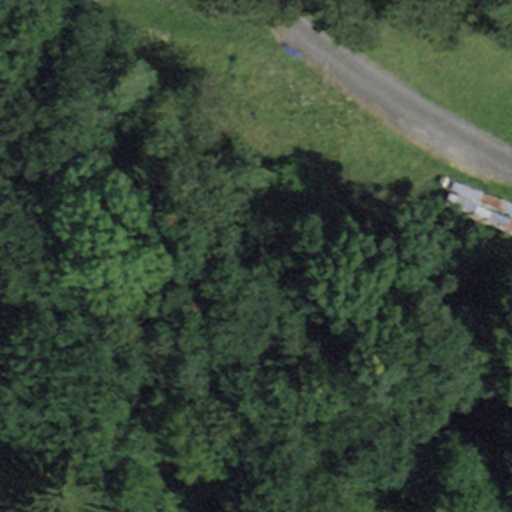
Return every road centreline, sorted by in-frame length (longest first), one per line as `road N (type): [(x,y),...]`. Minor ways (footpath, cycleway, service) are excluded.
road 1 (unclassified): [(511,148),(289,24),(262,0)]
road 2 (track): [(289,24),(124,0)]
